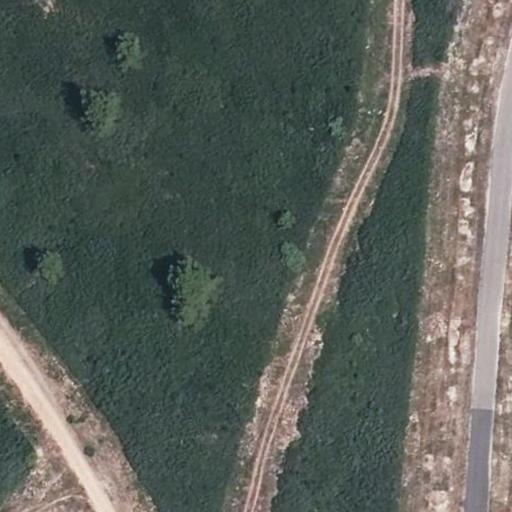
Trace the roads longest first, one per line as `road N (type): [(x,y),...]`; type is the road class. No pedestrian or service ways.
road 1 (track): [(242,511),(316,277),(397,105),(407,0)]
road 2 (residential): [(474,511),(511,91)]
road 3 (track): [(0,375),(103,511)]
